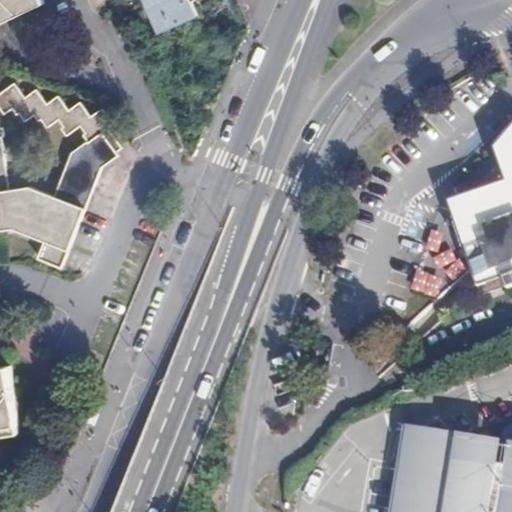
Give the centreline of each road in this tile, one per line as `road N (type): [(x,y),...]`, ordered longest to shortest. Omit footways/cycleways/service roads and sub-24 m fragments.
road 1 (residential): [(280,44),(91,511)]
road 2 (secondary): [(323,0),(171,451)]
road 3 (residential): [(229,511),(260,343),(351,92)]
road 4 (secondary): [(171,451),(286,185),(351,92)]
road 5 (secondary): [(351,92),(456,0)]
